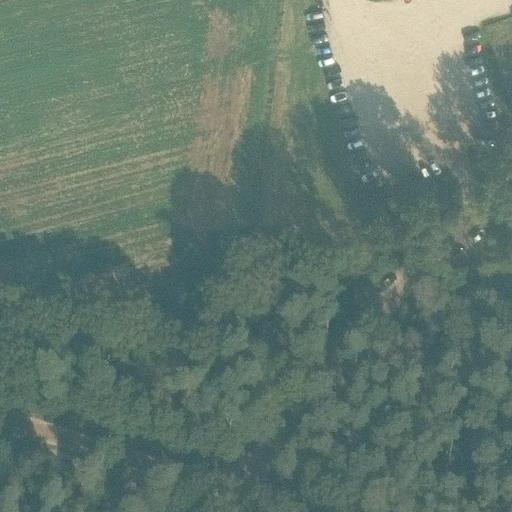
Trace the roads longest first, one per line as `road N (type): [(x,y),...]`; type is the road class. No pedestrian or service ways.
road 1 (track): [(220,491),(367,308),(464,215),(471,195)]
road 2 (track): [(348,0),(409,52),(471,195)]
road 3 (track): [(0,417),(220,491)]
